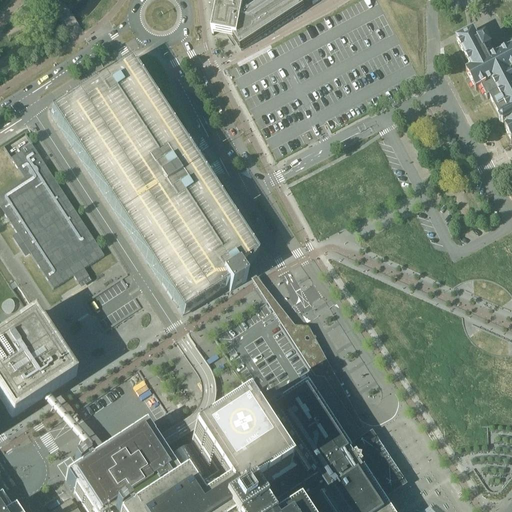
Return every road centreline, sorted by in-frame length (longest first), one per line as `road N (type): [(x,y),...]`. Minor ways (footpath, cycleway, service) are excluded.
road 1 (unclassified): [(153,44),(174,62),(301,302)]
road 2 (unclassified): [(321,288),(184,40)]
road 3 (unclassified): [(0,131),(128,47),(153,44)]
road 4 (unclassified): [(136,27),(119,30),(0,108)]
